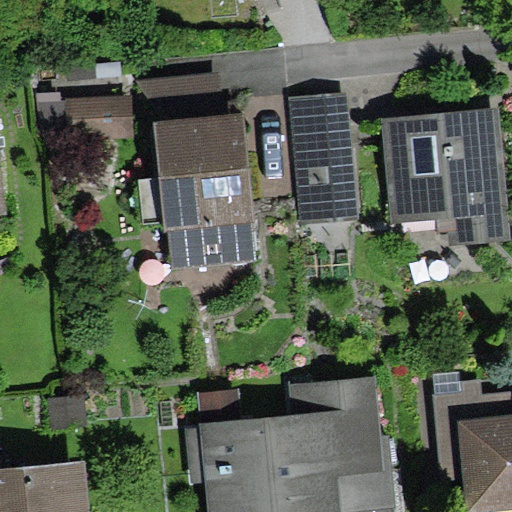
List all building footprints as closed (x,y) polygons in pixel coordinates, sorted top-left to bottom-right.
[(293,102),(304,215),(351,211),(340,97),(323,99),(293,102)] [(71,104),(72,135),(120,132),(118,101),(71,104)] [(452,212),(455,238),(502,234),(491,114),(389,124),(398,214),(401,213),(402,217),(452,212)] [(175,260),(248,253),(235,123),(162,130),(175,260)] [(327,511),(323,470),(372,465),(365,386),(303,392),(307,425),(193,436),(197,475),(217,473),(220,511),(327,511)] [(469,472),(472,505),(511,501),(511,391),(437,398),(444,475),(469,472)] [(0,476),(0,511),(78,511),(75,470),(27,474),(26,467),(1,469),(1,477),(0,476)]
